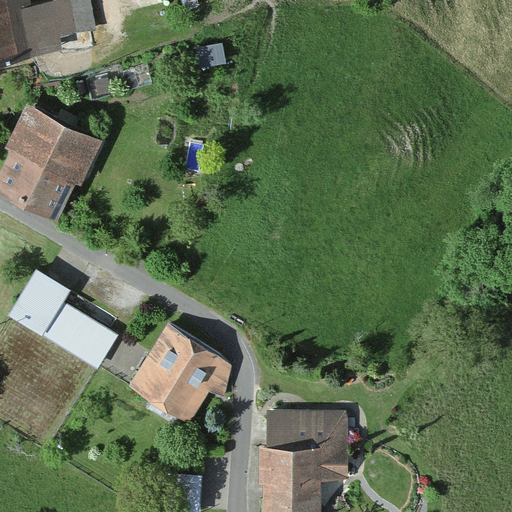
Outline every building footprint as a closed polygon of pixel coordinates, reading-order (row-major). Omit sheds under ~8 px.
[(28,0),(0,0),(0,60),(97,44),(89,0),(38,0),(29,2),(28,0)] [(99,138),(31,105),(0,167),(0,194),(58,223),(99,138)] [(71,290),(35,269),(6,315),(99,371),(119,337),(63,303),(71,290)] [(228,362),(168,324),(129,386),(190,424),(209,393),(228,362)] [(309,447),(259,447),(259,511),(319,511),(320,481),(346,481),(346,411),(309,411),(309,447)] [(199,505),(201,466),(171,465),(169,504),(199,505)]
